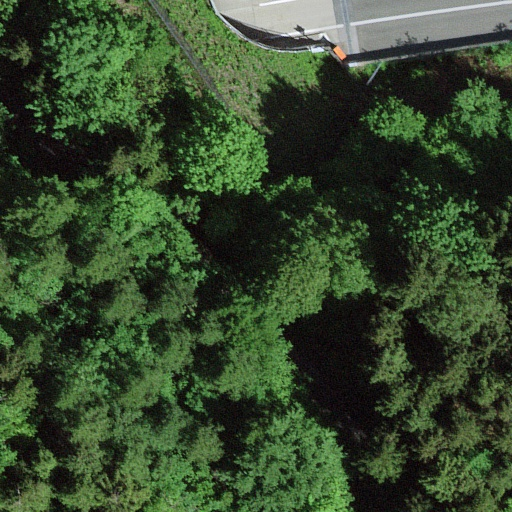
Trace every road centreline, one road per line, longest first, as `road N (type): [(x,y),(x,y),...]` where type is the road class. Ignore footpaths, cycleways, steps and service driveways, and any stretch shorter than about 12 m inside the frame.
road 1 (track): [(0,94),(14,141),(312,344),(394,511)]
road 2 (motorway): [(0,60),(302,0)]
